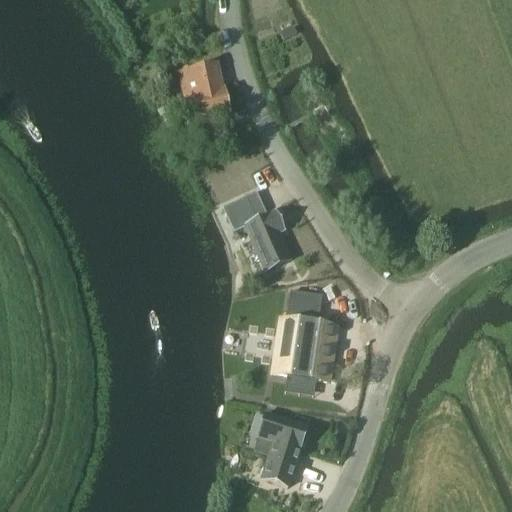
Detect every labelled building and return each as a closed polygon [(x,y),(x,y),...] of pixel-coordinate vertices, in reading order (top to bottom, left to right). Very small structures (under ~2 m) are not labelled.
[(292,29),(280,35),(283,42),(295,36),(292,29)] [(227,118),(216,67),(177,76),(182,101),(192,98),(198,124),(227,118)] [(244,230),(243,228),(255,223),(245,200),(221,211),(232,236),(244,230)] [(243,228),(244,230),(264,274),(288,263),(276,236),(280,234),(272,216),(255,223),(243,228)] [(286,339),(283,363),(274,362),(272,377),(326,385),(327,384),(319,383),(326,332),(334,333),(334,332),(280,324),(278,337),(286,339)] [(275,411),(291,413),(292,405),(276,402),(275,411)] [(292,426),(265,418),(259,438),(273,442),(267,459),(294,467),(306,430),(305,430),(292,426)] [(294,419),(292,426),(305,430),(308,423),(294,419)] [(293,468),(267,459),(259,478),(286,488),(293,468)] [(263,511),(250,498),(240,505),(246,511),(263,511)]
